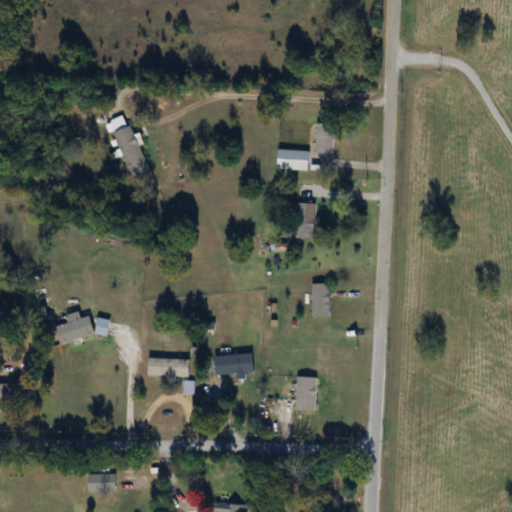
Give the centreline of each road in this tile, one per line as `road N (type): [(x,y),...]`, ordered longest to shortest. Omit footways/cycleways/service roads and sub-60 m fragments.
road 1 (tertiary): [(396,0),(368,511)]
road 2 (residential): [(0,442),(372,443)]
